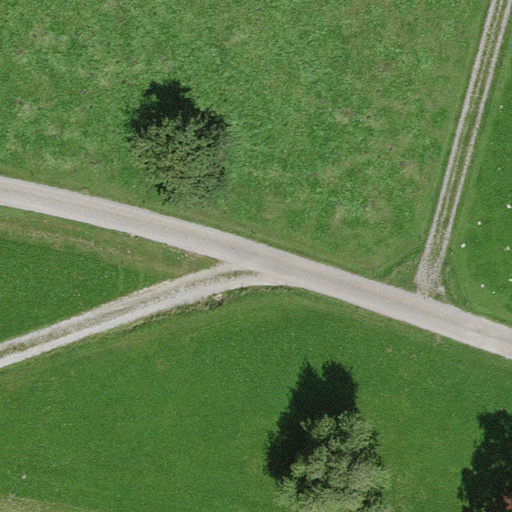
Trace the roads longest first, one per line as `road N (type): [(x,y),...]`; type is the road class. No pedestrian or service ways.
road 1 (track): [(511,339),(124,216),(0,191)]
road 2 (track): [(499,0),(421,309)]
road 3 (track): [(303,270),(222,277),(0,352)]
